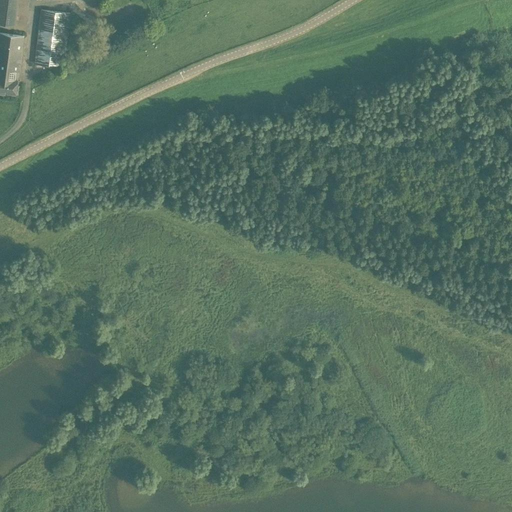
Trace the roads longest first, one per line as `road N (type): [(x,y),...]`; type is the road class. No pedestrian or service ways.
road 1 (unclassified): [(181,78),(0,169)]
road 2 (unclassified): [(181,78),(356,0)]
